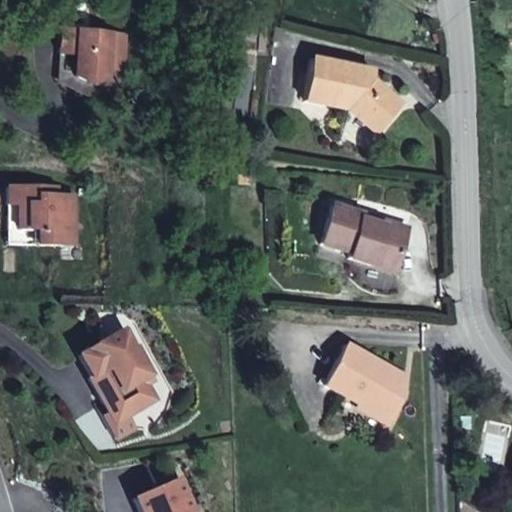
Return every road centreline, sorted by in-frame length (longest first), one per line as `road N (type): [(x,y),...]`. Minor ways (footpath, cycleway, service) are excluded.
road 1 (unclassified): [(511,383),(483,344),(457,0)]
road 2 (track): [(482,327),(453,334),(434,369),(441,511)]
